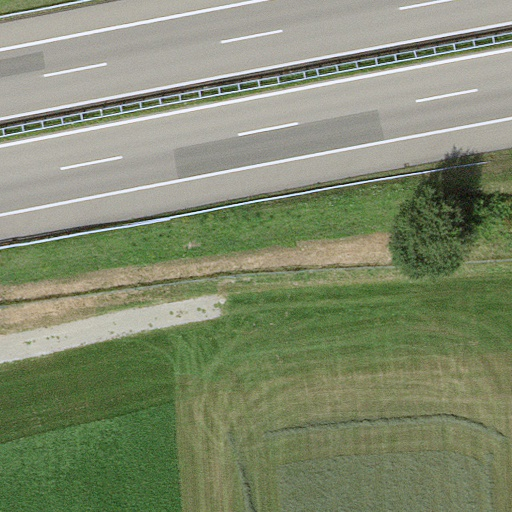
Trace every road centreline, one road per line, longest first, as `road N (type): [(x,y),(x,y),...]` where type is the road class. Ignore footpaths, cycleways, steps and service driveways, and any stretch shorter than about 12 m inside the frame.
road 1 (motorway): [(0,183),(511,85)]
road 2 (motorway): [(457,0),(0,86)]
road 3 (track): [(0,340),(247,315),(450,313)]
